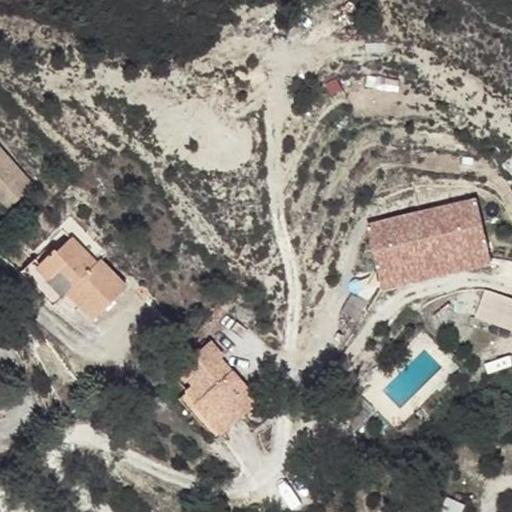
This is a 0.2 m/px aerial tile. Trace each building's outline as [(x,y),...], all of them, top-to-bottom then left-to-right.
[(0,204),(4,210),(33,187),(0,148),(0,204)] [(375,222),(392,291),(506,264),(490,195),(375,222)] [(54,285),(59,280),(80,300),(75,306),(97,327),(132,292),(104,264),(97,271),(72,246),(60,260),(52,253),(39,270),(54,285)] [(54,285),(44,295),(67,316),(75,306),(80,300),(59,280),(54,285)] [(511,327),(511,294),(490,287),(480,317),(511,327)] [(181,409),(201,432),(218,451),(264,412),(226,367),(231,363),(213,344),(180,373),(198,394),(181,409)]
